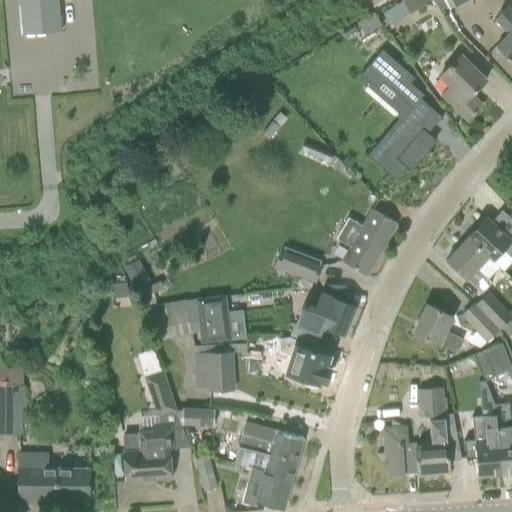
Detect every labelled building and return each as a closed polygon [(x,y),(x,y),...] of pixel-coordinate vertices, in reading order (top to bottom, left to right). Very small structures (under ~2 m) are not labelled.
[(58,0),(18,0),(22,35),(61,32),(58,0)] [(439,11),(446,8),(442,0),(402,0),(383,12),(391,26),(434,1),(439,11)] [(511,12),(507,8),(495,20),(509,34),(495,48),(511,64),(511,12)] [(388,134),(386,133),(367,156),(395,180),(406,167),(410,172),(436,142),(427,134),(441,117),(420,99),(423,95),(410,83),(414,78),(381,50),(359,75),(376,90),(382,83),(395,94),(393,96),(394,98),(395,97),(404,105),(399,111),(400,120),(388,134)] [(486,81),(472,66),(460,54),(438,77),(448,87),(439,96),(457,113),(458,112),(466,121),(481,106),(471,95),(486,81)] [(362,78),(361,80),(350,71),(345,78),(362,92),(369,84),(362,78)] [(259,120),(258,121),(251,117),(247,123),(255,127),(255,128),(270,135),(274,127),(259,120)] [(329,164),(333,156),(303,143),(299,151),(329,164)] [(396,224),(379,214),(371,209),(361,226),(349,219),(337,239),(349,247),(340,262),(366,276),(396,224)] [(511,229),(506,236),(485,217),(466,238),(467,238),(467,239),(488,258),(489,258),(493,262),(503,251),(509,257),(511,253),(511,229)] [(478,270),(488,258),(467,239),(445,262),(481,295),(492,282),(478,270)] [(318,265),(320,261),(283,247),(275,267),(316,283),(322,267),(318,265)] [(134,290),(149,282),(138,260),(123,267),(134,290)] [(155,281),(141,289),(148,303),(163,295),(155,281)] [(125,283),(110,284),(111,298),(126,297),(125,283)] [(510,317),(505,311),(488,291),(474,304),(499,330),(510,320),(509,318),(510,317)] [(343,335),(354,307),(320,294),(316,305),(305,301),(295,325),(319,334),(322,326),(343,335)] [(227,343),(223,300),(195,304),(200,346),(227,343)] [(452,317),(444,313),(426,304),(413,333),(440,346),(441,344),(457,352),(463,340),(445,332),(452,317)] [(485,342),(499,330),(474,304),(461,315),(485,342)] [(294,337),(279,339),(280,351),(291,354),(285,373),(321,384),(321,381),(325,383),(330,368),(326,367),(329,356),(316,351),(317,349),(296,342),(297,338),(294,337)] [(511,370),(501,344),(475,355),(486,381),(511,370)] [(246,354),(246,346),(246,345),(197,347),(197,353),(194,353),(195,391),(233,390),(232,354),(246,354)] [(277,380),(281,361),(251,355),(247,373),(277,380)] [(158,416),(178,415),(163,371),(145,377),(158,416)] [(21,388),(0,387),(0,417),(21,418),(21,388)] [(420,418),(444,416),(441,388),(417,390),(420,418)] [(508,403),(494,404),(500,474),(511,473),(511,439),(511,440),(510,427),(508,403)] [(484,439),(463,441),(465,459),(475,458),(477,476),(500,474),(494,404),(489,405),(481,405),(484,439)] [(183,409),(182,426),(214,427),(214,410),(183,409)] [(0,417),(0,433),(21,433),(21,418),(0,417)] [(189,446),(182,426),(181,423),(159,423),(152,424),(152,434),(122,435),(125,488),(143,486),(143,481),(171,479),(169,448),(189,446)] [(292,479),(302,439),(244,423),(234,463),(250,467),(292,479)] [(372,423),(362,423),(363,433),(369,433),(373,429),(372,423)] [(455,431),(445,432),(445,425),(429,426),(431,445),(416,446),(416,443),(415,443),(417,474),(419,474),(424,478),(433,477),(437,473),(449,472),(448,461),(461,460),(455,431)] [(415,443),(408,444),(406,427),(382,429),(384,454),(387,453),(389,476),(417,474),(415,443)] [(17,453),(17,499),(40,499),(40,467),(33,467),(33,453),(17,453)] [(48,467),(48,453),(33,453),(33,467),(40,467),(40,499),(89,500),(90,468),(48,467)] [(217,487),(210,460),(195,460),(204,491),(217,487)] [(250,467),(241,502),(255,505),(256,503),(262,505),(283,510),(292,479),(250,467)]
